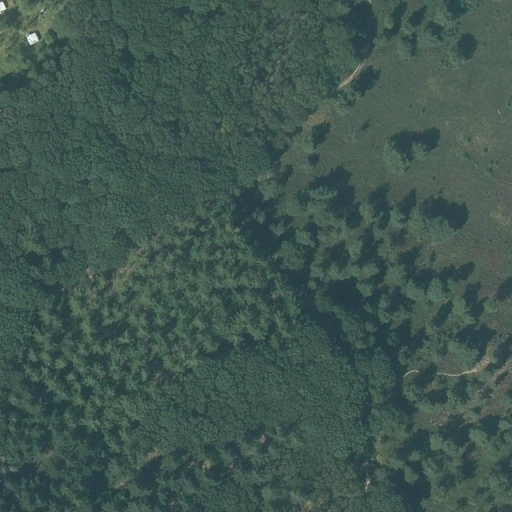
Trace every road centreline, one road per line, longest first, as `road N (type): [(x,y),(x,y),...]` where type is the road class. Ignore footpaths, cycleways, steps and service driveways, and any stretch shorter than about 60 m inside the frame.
road 1 (track): [(371,511),(363,372),(235,178)]
road 2 (track): [(0,398),(21,335),(24,290),(235,178)]
